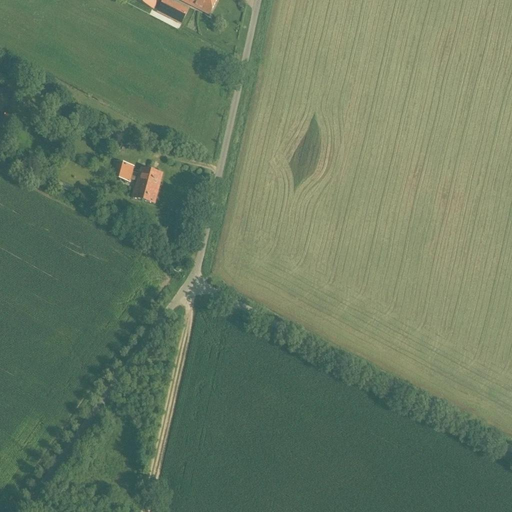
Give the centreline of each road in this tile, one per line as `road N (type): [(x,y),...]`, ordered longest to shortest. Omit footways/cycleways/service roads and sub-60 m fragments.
road 1 (unclassified): [(511,449),(191,280)]
road 2 (unclassified): [(191,280),(258,0)]
road 3 (unclassified): [(22,511),(191,280)]
road 4 (track): [(144,511),(191,280)]
